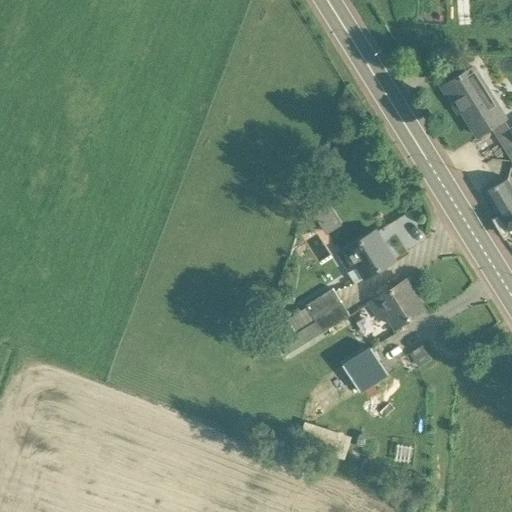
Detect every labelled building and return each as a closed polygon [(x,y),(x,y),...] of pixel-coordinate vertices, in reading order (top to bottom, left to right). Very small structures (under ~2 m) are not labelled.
[(479,135),(496,125),(506,118),(473,66),(443,85),(452,101),(455,99),(479,135)] [(511,158),(511,126),(498,136),(511,158)] [(511,205),(511,184),(507,177),(485,190),(499,214),(511,205)] [(511,205),(499,214),(510,231),(511,229),(511,205)] [(365,277),(377,270),(394,259),(376,230),(340,253),(349,268),(357,263),(365,277)] [(396,326),(408,319),(425,308),(407,279),(370,302),(379,317),(387,312),(396,326)] [(309,340),(316,336),(350,315),(333,288),(306,305),(307,306),(293,315),(309,340)] [(389,373),(372,346),(343,364),(360,391),(389,373)] [(398,485),(394,499),(421,505),(423,492),(410,488),(411,483),(401,480),(400,485),(398,485)]
